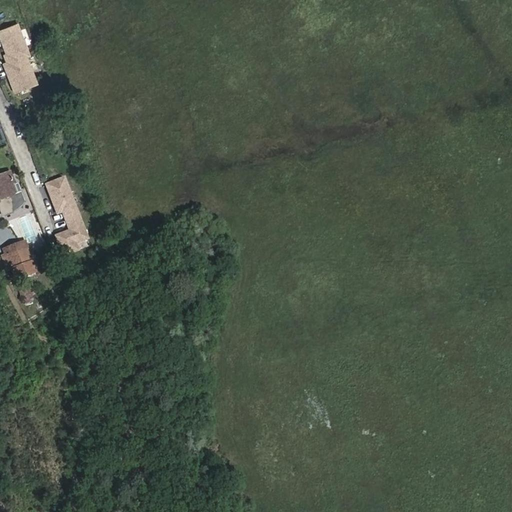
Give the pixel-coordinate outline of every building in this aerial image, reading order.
[(28,58),(31,56),(19,25),(0,33),(7,51),(12,49),(13,55),(9,56),(7,57),(10,65),(28,58)] [(39,87),(28,58),(10,65),(6,66),(9,74),(15,72),(18,77),(12,79),(17,95),(39,87)] [(11,106),(6,109),(11,121),(16,119),(11,106)] [(0,203),(19,197),(17,191),(11,178),(0,182),(0,203)] [(68,222),(81,218),(66,179),(48,186),(52,195),(53,194),(58,205),(56,206),(59,215),(64,213),(68,222)] [(19,191),(17,191),(19,197),(0,203),(0,207),(3,218),(11,215),(18,212),(24,204),(19,191)] [(77,245),(90,240),(81,218),(68,222),(72,232),(58,238),(65,257),(80,251),(77,245)] [(26,243),(5,251),(8,257),(28,249),(26,243)] [(17,281),(37,273),(28,249),(8,257),(12,269),(17,281)] [(12,269),(8,257),(4,259),(8,270),(12,269)]
